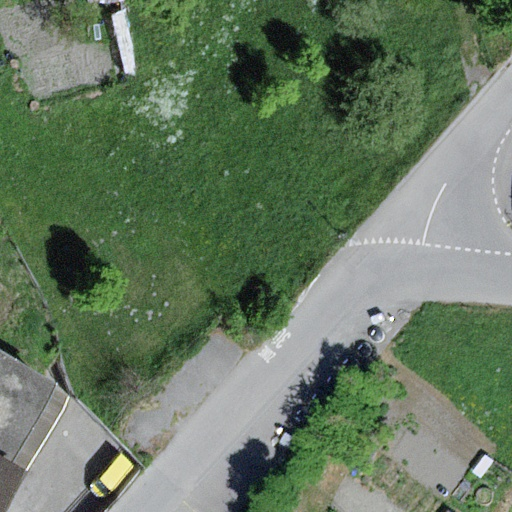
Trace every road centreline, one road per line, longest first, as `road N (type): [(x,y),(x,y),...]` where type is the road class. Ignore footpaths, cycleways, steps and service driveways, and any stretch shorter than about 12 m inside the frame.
road 1 (residential): [(364,274),(131,511)]
road 2 (unclassified): [(511,98),(364,274)]
road 3 (unclassified): [(511,283),(364,274)]
